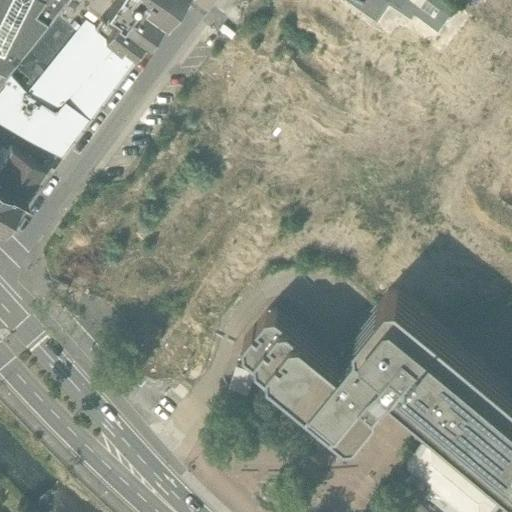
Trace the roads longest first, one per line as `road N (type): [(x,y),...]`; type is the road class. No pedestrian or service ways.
road 1 (residential): [(0,265),(202,0)]
road 2 (primary): [(110,450),(103,419),(0,311)]
road 3 (primary): [(0,356),(78,437),(110,450)]
